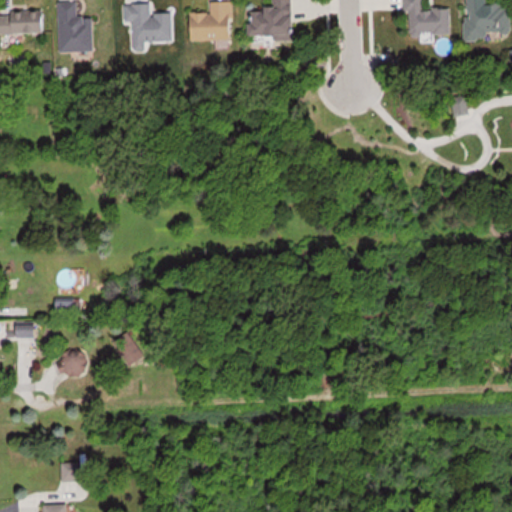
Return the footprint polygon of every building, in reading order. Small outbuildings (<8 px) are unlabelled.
[(61,51),(96,51),(95,14),(80,15),(80,0),(60,1),(61,51)] [(234,0),(212,0),(213,11),(192,11),(192,39),(235,39),(234,0)] [(297,0),(274,0),(274,8),(250,7),(250,38),(298,38),(297,0)] [(452,7),(425,7),(425,0),(405,0),(406,11),(412,11),(412,36),(452,36),(452,7)] [(489,0),(467,0),(467,40),(490,40),(491,32),(511,32),(511,2),(489,2),(489,0)] [(126,3),(126,22),(135,22),(136,51),(149,50),(149,42),(175,41),(175,11),(154,11),(154,2),(126,3)] [(47,9),(0,8),(0,32),(47,33),(47,9)] [(38,325),(18,325),(17,337),(37,337),(38,325)] [(68,376),(91,372),(88,355),(64,359),(68,376)] [(85,482),(85,459),(63,459),(63,482),(85,482)]
